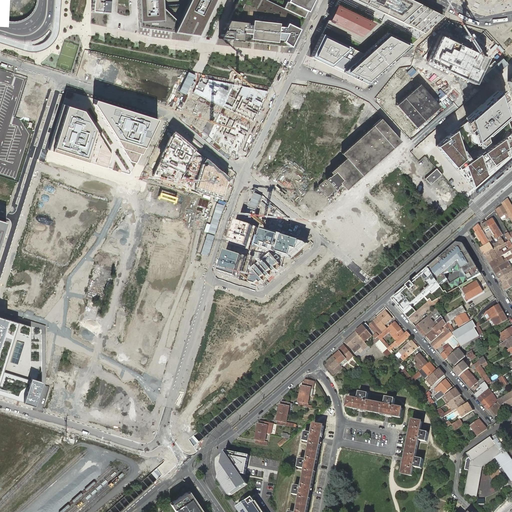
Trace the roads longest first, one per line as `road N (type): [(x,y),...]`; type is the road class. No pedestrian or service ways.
road 1 (unknown): [(164,437),(243,173),(298,60)]
road 2 (residential): [(243,173),(167,112),(62,77)]
road 3 (residential): [(62,77),(0,272)]
road 4 (unknown): [(366,94),(412,142),(309,227)]
road 5 (residential): [(36,414),(143,447),(164,437),(187,464)]
road 6 (residential): [(489,421),(385,299)]
road 7 (residential): [(311,363),(187,464)]
road 8 (unknown): [(208,280),(266,293),(318,244),(309,227)]
road 9 (unknown): [(43,323),(174,393)]
road 10 (residential): [(366,94),(298,60),(327,0)]
road 11 (unknown): [(510,116),(431,193),(442,202)]
road 12 (residential): [(340,422),(386,431),(392,446),(336,442)]
